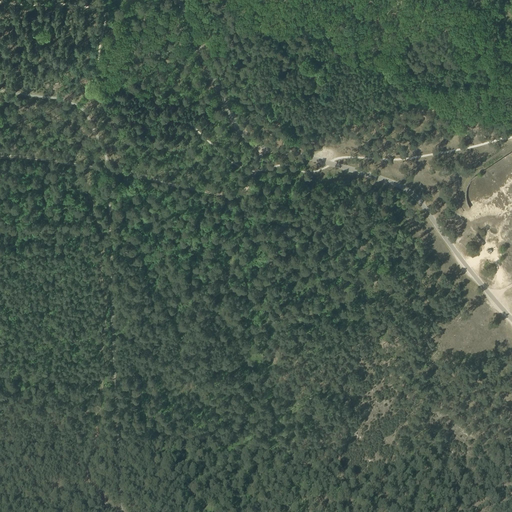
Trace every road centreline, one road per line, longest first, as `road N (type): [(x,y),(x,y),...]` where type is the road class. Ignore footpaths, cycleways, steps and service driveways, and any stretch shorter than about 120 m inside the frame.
road 1 (unclassified): [(511,320),(402,186),(242,134),(175,0)]
road 2 (track): [(0,157),(227,196),(250,180),(262,146)]
road 3 (track): [(42,95),(176,75),(200,54)]
